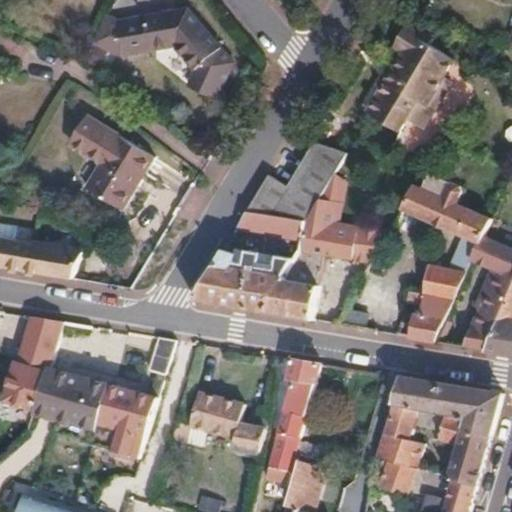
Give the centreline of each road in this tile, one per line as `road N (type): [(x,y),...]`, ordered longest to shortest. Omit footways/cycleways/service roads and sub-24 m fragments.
road 1 (residential): [(310,73),(159,315)]
road 2 (residential): [(400,351),(159,315)]
road 3 (residential): [(400,351),(353,511)]
road 4 (residential): [(159,315),(0,286)]
